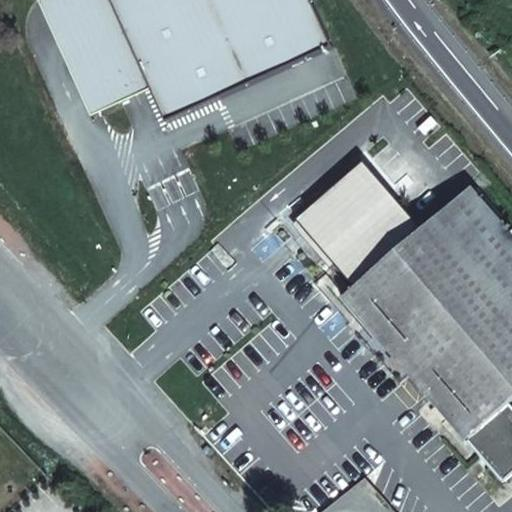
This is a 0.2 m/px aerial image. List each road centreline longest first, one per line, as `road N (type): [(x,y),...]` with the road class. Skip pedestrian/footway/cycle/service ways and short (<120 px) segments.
road 1 (unclassified): [(11,302),(201,511)]
road 2 (motorway): [(511,129),(406,0)]
